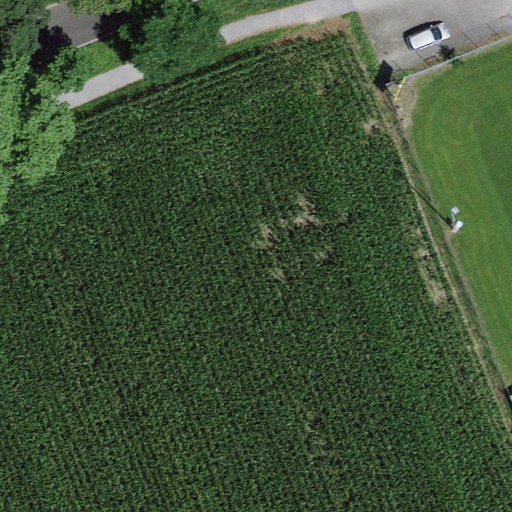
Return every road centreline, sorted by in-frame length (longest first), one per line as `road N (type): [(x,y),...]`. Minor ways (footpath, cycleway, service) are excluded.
road 1 (track): [(374,0),(214,39),(0,123)]
road 2 (tertiary): [(135,0),(0,55)]
